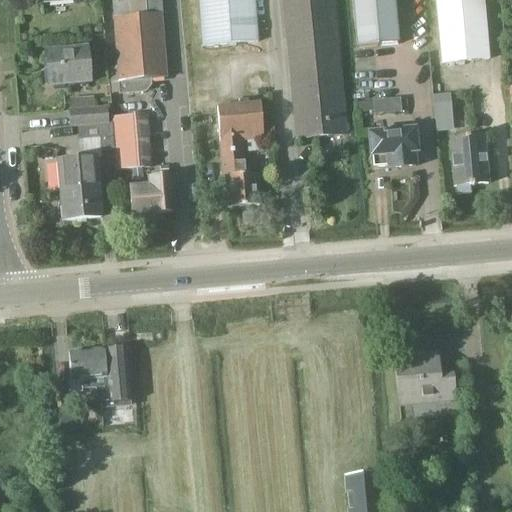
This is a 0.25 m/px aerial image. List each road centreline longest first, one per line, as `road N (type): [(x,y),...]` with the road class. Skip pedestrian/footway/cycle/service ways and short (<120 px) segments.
road 1 (secondary): [(6,294),(511,249)]
road 2 (unknown): [(466,274),(488,511)]
road 3 (track): [(192,441),(177,280)]
